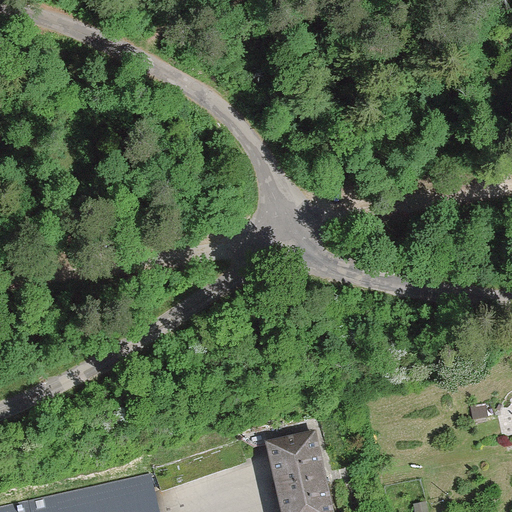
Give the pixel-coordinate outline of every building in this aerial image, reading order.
[(447,346),(426,351),(430,367),(451,363),(447,346)] [(487,405),(472,408),(476,423),(490,420),(487,405)] [(319,433),(271,444),(281,490),(330,479),(319,433)] [(239,442),(155,472),(163,494),(247,465),(239,442)] [(337,511),(330,479),(281,490),(286,511),(337,511)] [(0,511),(161,511),(157,492),(66,511),(35,511),(34,504),(0,511)]
